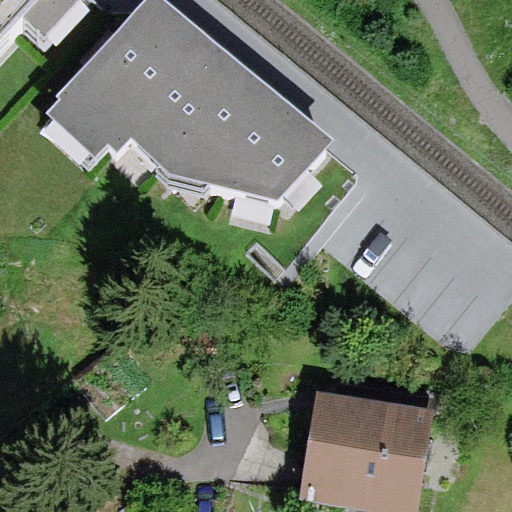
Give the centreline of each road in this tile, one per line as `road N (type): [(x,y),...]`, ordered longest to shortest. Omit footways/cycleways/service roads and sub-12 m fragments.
road 1 (residential): [(511,275),(376,167)]
road 2 (residential): [(511,132),(424,0)]
